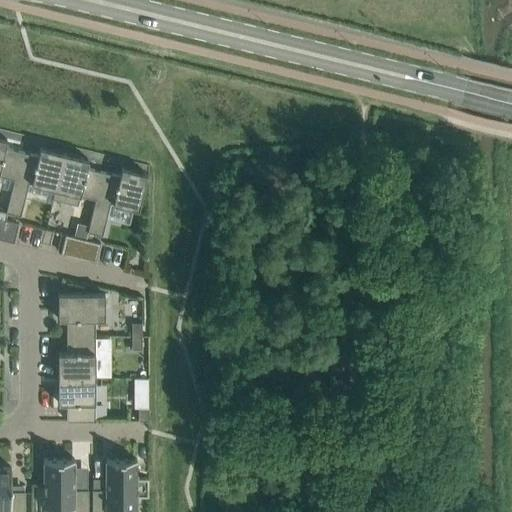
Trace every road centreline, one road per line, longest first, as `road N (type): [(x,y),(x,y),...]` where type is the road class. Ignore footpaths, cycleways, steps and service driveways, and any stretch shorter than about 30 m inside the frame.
road 1 (tertiary): [(88,0),(511,102)]
road 2 (residential): [(29,257),(29,433)]
